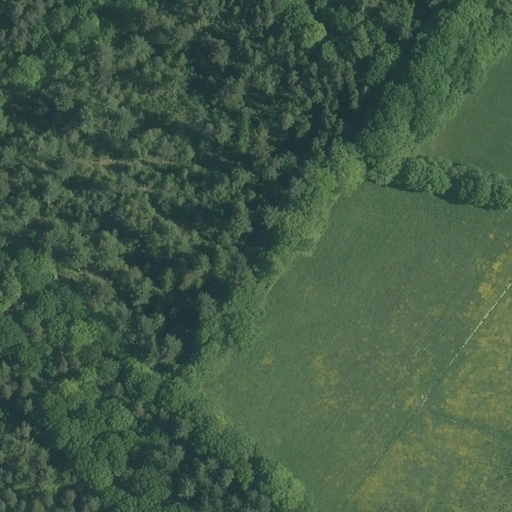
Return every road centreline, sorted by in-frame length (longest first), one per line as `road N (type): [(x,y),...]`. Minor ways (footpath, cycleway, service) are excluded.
road 1 (track): [(124,0),(0,93)]
road 2 (track): [(0,321),(81,446)]
